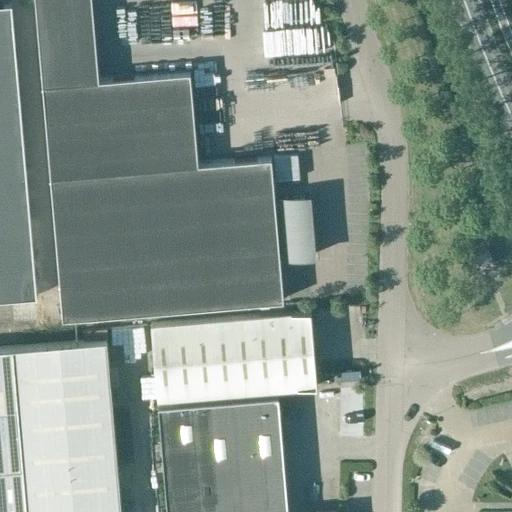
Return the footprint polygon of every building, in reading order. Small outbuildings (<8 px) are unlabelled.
[(34,0),(65,318),(286,296),(281,252),(287,252),(288,254),(315,251),(310,192),(282,194),(282,197),(276,197),(272,154),(199,162),(190,69),(98,78),(90,0),(34,0)] [(12,2),(0,3),(0,298),(37,295),(12,2)] [(299,22),(312,21),(312,3),(299,3),(299,22)] [(273,48),(278,72),(293,69),(293,66),(322,61),(318,40),(273,48)] [(474,255),(481,269),(493,263),(486,249),(474,255)] [(152,322),(158,398),(318,384),(311,308),(152,322)] [(0,511),(124,511),(110,338),(15,346),(0,347),(0,511)] [(337,511),(320,511),(289,511),(279,393),(159,403),(168,511),(337,511)]
